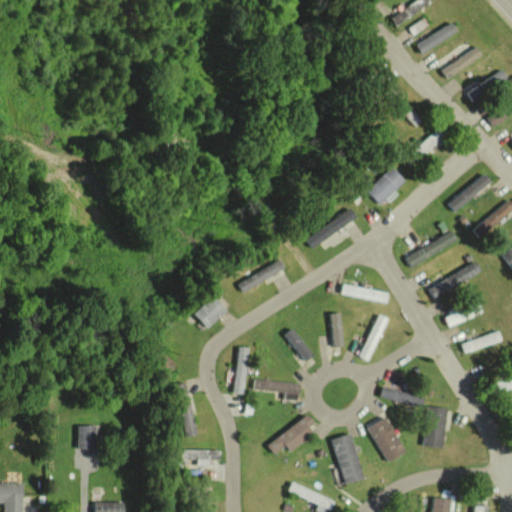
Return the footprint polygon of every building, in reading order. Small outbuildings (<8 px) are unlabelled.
[(457,29),(451,20),(415,44),(422,53),(457,29)] [(440,69),(447,78),(481,54),(475,44),(440,69)] [(474,105),(510,81),(501,67),(465,92),(474,105)] [(443,135),(437,128),(415,148),(422,155),(443,135)] [(379,203),(404,179),(391,165),(365,189),(379,203)] [(446,203),(454,212),(490,179),(482,171),(446,203)] [(472,229),(480,238),(511,208),(511,205),(505,198),(472,229)] [(355,216),(348,206),(304,238),(311,248),(355,216)] [(457,240),(450,229),(404,256),(410,267),(457,240)] [(511,245),(501,256),(511,267),(511,245)] [(236,282),(241,291),(284,267),(279,258),(236,282)] [(427,288),(433,299),(479,270),(472,259),(427,288)] [(207,327),(225,308),(211,295),(193,314),(207,327)] [(330,312),(332,346),(342,346),(340,312),(330,312)] [(358,355),(367,360),(387,317),(378,313),(358,355)] [(305,361),(313,354),(291,327),(283,334),(305,361)] [(246,347),(235,346),(233,393),(244,393),(246,347)] [(252,389),(283,391),(283,399),(298,400),(299,381),(252,379),(252,389)] [(172,384),(185,436),(196,433),(183,382),(172,384)] [(420,406),(423,397),(382,386),(379,396),(420,406)] [(446,407),(425,405),(422,445),(442,448),(446,407)] [(312,434),(307,427),(313,423),(308,415),(266,442),(273,453),(285,445),(288,450),(312,434)] [(368,424),(384,462),(404,453),(388,415),(368,424)] [(77,447),(95,448),(96,425),(77,425),(77,447)] [(364,478),(350,432),(330,438),(345,484),(364,478)] [(197,458),(197,462),(216,462),(215,448),(179,449),(180,459),(197,458)] [(21,511),(22,481),(0,481),(0,501),(2,501),(2,511),(21,511)] [(315,511),(319,511),(328,511),(333,496),(290,484),(288,492),(318,501),(315,511)] [(429,511),(448,511),(450,498),(431,496),(429,511)] [(123,511),(123,500),(94,500),(94,511),(123,511)]
